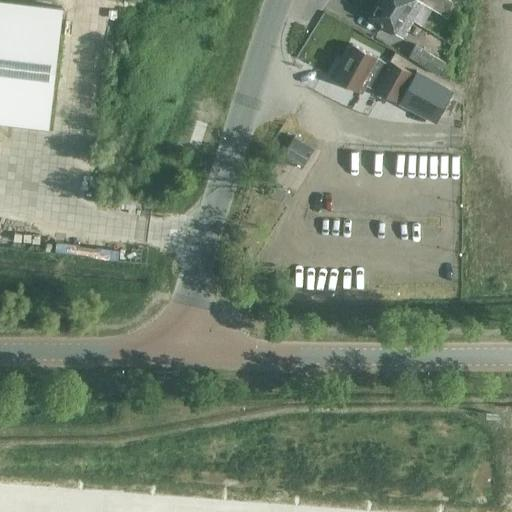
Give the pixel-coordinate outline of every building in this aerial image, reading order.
[(452,2),(448,0),(380,0),(380,1),(412,21),(423,3),(447,18),(452,2)] [(0,1),(0,122),(48,128),(62,8),(0,1)] [(82,1),(82,42),(110,42),(110,1),(82,1)] [(401,38),(412,21),(380,1),(369,18),(401,38)] [(391,62),(389,65),(353,45),(342,65),(339,63),(331,78),(362,95),(367,87),(398,103),(413,75),(391,62)] [(443,61),(432,54),(416,45),(409,57),(438,75),(446,62),(443,61)] [(454,91),(417,71),(399,104),(436,124),(454,91)] [(294,136),(282,157),(302,169),(315,149),(309,145),(294,136)]
